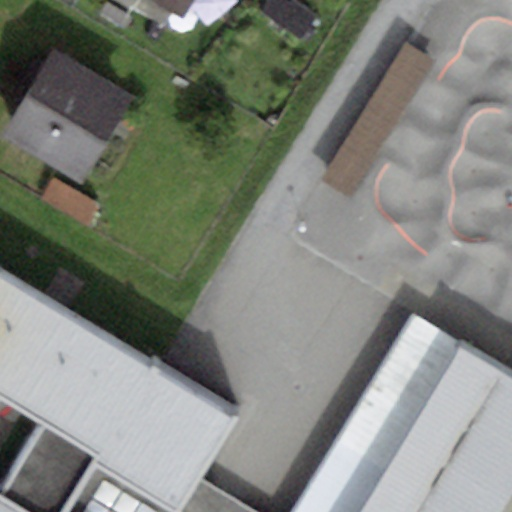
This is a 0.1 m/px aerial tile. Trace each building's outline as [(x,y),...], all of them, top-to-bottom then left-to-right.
[(192,0),(159,0),(184,14),(192,0)] [(289,0),(265,0),(259,9),(301,39),(318,15),(297,0),(293,0),(292,2),(289,0)] [(432,64),(399,45),(320,178),(352,197),(432,64)] [(138,103),(55,55),(6,139),(89,187),(138,103)] [(51,179),(40,199),(87,224),(98,204),(51,179)] [(238,421),(0,279),(0,511),(73,511),(102,464),(183,511),(204,478),(238,421)] [(509,511),(511,508),(511,372),(420,317),(301,511),(509,511)] [(183,511),(102,464),(73,511),(183,511)] [(260,511),(248,504),(204,478),(183,511),(260,511)]
